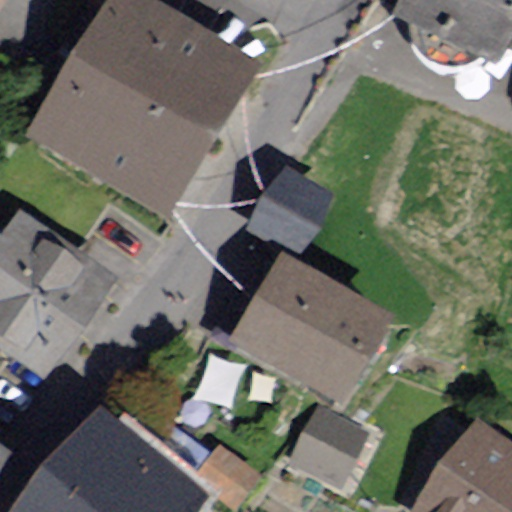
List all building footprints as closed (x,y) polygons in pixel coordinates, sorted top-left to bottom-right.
[(266,86),(127,0),(115,0),(26,143),(173,235),(266,86)] [(511,70),(511,0),(417,0),(398,38),(502,91),(511,70)] [(341,213),(288,179),(255,231),(307,265),(341,213)] [(118,295),(20,224),(1,249),(0,248),(0,362),(45,395),(118,295)] [(401,334),(283,268),(235,353),(354,420),(401,334)] [(374,443),(321,411),(291,462),(344,493),(374,443)] [(511,511),(511,452),(475,426),(415,511),(511,511)] [(202,511),(107,429),(35,511),(202,511)] [(0,487),(19,462),(0,447),(0,487)] [(236,511),(260,484),(220,452),(195,483),(230,511),(236,511)]
